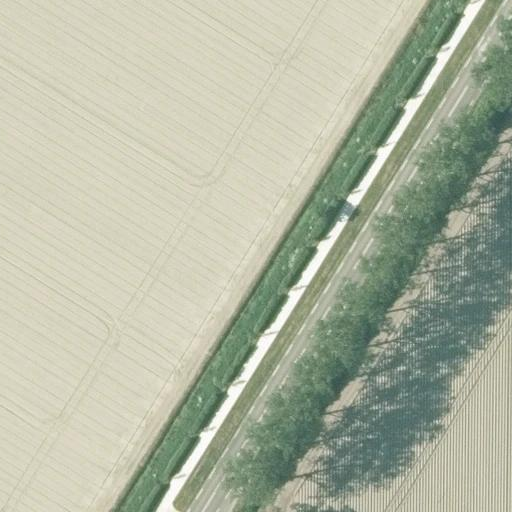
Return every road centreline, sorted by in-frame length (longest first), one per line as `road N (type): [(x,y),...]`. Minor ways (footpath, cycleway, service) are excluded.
road 1 (track): [(104,511),(419,0)]
road 2 (secondary): [(203,511),(511,16)]
